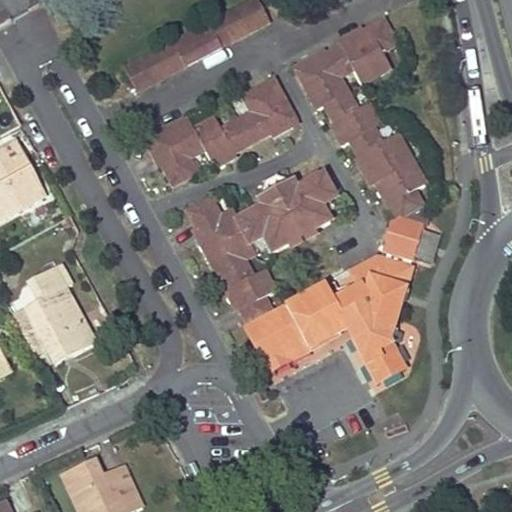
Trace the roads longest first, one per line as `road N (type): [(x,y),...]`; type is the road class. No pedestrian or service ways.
road 1 (residential): [(105,137),(53,49),(33,42),(26,64),(165,325),(169,389)]
road 2 (secondary): [(470,0),(496,242)]
road 3 (secondary): [(479,378),(433,447),(303,511)]
road 4 (residential): [(144,212),(324,145)]
road 5 (residential): [(272,52),(105,137)]
road 6 (residential): [(0,469),(169,389)]
road 7 (residential): [(232,376),(144,212)]
road 8 (residential): [(303,511),(232,376)]
road 9 (secondary): [(379,511),(511,443)]
road 10 (secondary): [(496,242),(467,309),(479,378)]
road 11 (residential): [(169,389),(222,511)]
